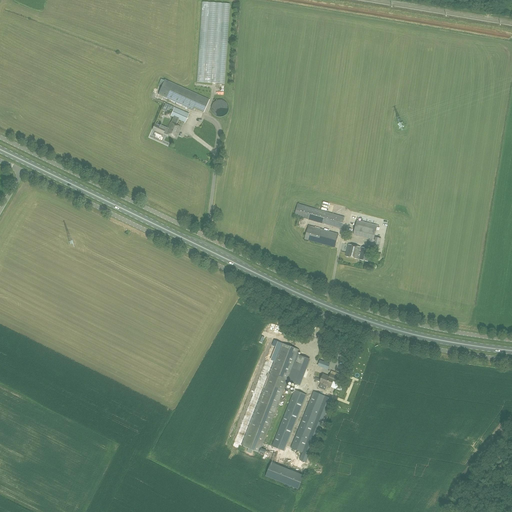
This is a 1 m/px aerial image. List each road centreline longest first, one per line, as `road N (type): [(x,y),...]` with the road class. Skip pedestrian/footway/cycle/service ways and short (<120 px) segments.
road 1 (primary): [(511,351),(414,334),(320,303),(0,149)]
road 2 (unclassified): [(511,341),(354,305),(0,138)]
road 3 (unclassified): [(511,361),(414,344),(321,314),(21,170)]
